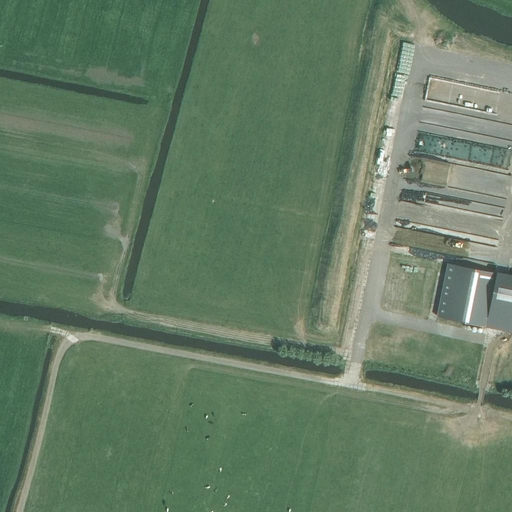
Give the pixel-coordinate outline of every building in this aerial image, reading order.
[(502,93),(503,81),(489,80),(488,92),(502,93)] [(457,173),(456,190),(489,191),(490,174),(457,173)] [(435,239),(410,235),(409,244),(434,248),(435,239)] [(455,253),(476,257),(478,249),(456,245),(455,253)] [(448,263),(437,316),(485,325),(487,314),(488,314),(496,273),(448,263)] [(487,314),(485,325),(486,325),(511,330),(511,272),(497,270),(496,273),(488,314),(487,314)]
